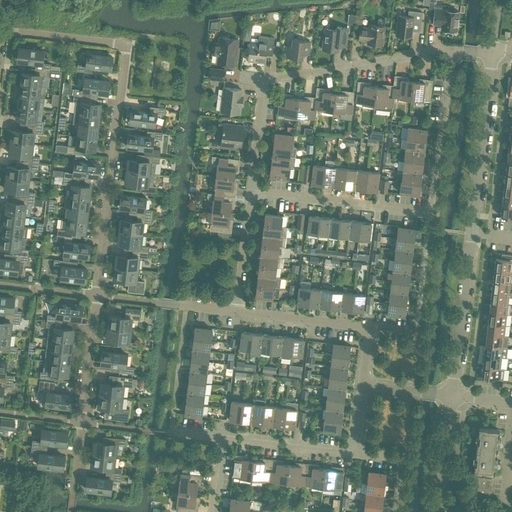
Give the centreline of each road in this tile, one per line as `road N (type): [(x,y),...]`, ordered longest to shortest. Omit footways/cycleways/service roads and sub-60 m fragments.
road 1 (residential): [(97,295),(127,44),(3,30)]
road 2 (residential): [(455,393),(492,51)]
road 3 (residential): [(255,191),(267,80),(452,49)]
road 4 (residential): [(430,208),(255,191)]
road 5 (residential): [(430,208),(452,49)]
road 6 (residential): [(368,325),(238,310)]
road 7 (residential): [(353,456),(224,440)]
road 8 (residential): [(82,422),(97,295)]
road 9 (residential): [(238,310),(255,191)]
